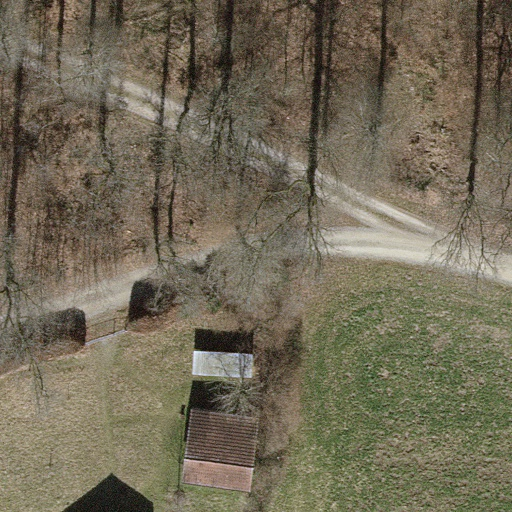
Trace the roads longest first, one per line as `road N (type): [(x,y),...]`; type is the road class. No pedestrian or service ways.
road 1 (track): [(432,249),(176,111),(0,41)]
road 2 (track): [(0,329),(267,243),(432,249)]
